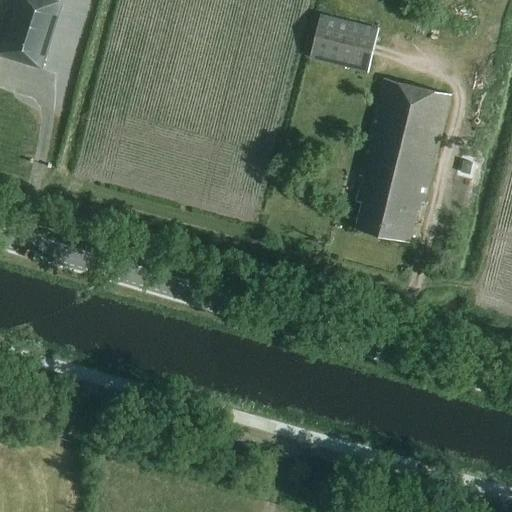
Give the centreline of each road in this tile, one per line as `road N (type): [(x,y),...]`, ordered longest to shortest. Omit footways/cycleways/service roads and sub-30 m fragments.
road 1 (tertiary): [(511,388),(0,237)]
road 2 (unclassified): [(0,351),(511,501)]
